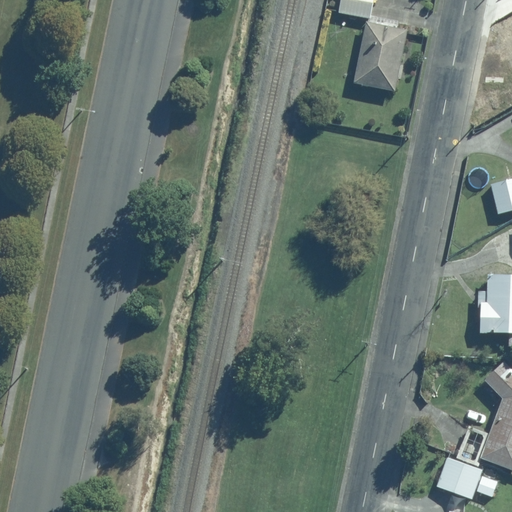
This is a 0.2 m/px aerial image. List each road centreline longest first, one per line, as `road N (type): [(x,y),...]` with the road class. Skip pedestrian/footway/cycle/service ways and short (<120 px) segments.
road 1 (secondary): [(38,511),(143,0)]
road 2 (residential): [(466,0),(361,511)]
